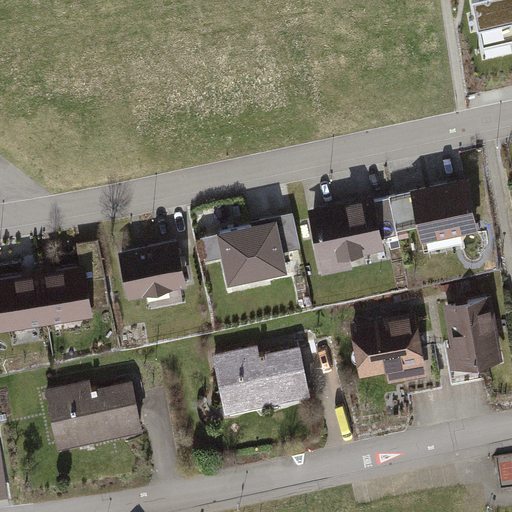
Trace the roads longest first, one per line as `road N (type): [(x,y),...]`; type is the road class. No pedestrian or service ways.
road 1 (residential): [(511,121),(40,219),(0,194)]
road 2 (residential): [(511,424),(96,511)]
